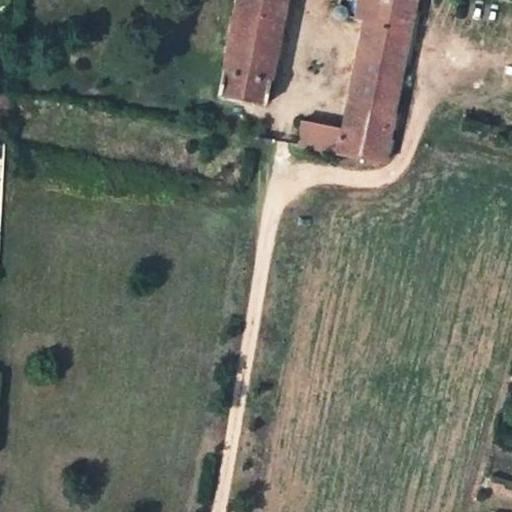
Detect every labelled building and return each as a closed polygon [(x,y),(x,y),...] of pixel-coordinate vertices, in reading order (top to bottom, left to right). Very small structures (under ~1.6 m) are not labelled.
[(237,0),(227,50),(217,98),(265,107),(286,0),(237,0)] [(364,22),(348,98),(394,108),(416,0),(357,0),(354,20),(364,22)] [(333,11),(333,13),(333,14),(335,18),(337,19),(342,19),(346,14),(345,10),(344,9),(341,7),(337,7),(333,11)] [(337,155),(383,164),(394,108),(348,98),(342,129),(337,155)] [(342,129),(301,120),(296,147),(337,155),(342,129)]
